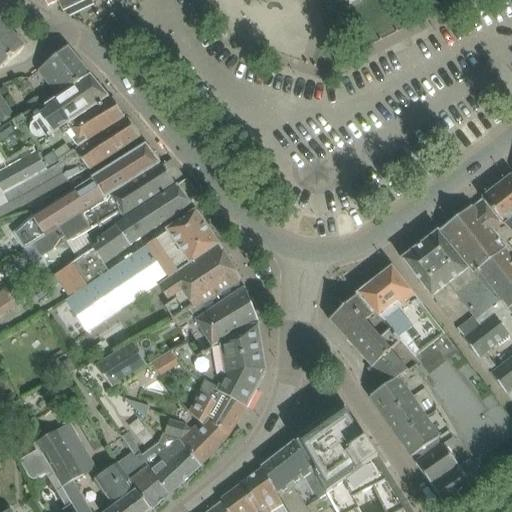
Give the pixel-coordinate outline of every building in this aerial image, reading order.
[(43,0),(47,7),(58,2),(63,11),(86,0),(43,0)] [(0,68),(24,47),(0,19),(0,68)] [(59,97),(90,76),(67,48),(38,71),(59,97)] [(0,165),(6,163),(30,149),(108,98),(90,76),(59,97),(45,106),(34,113),(25,120),(21,114),(14,118),(1,129),(0,127),(0,165)] [(0,127),(1,129),(14,118),(0,96),(0,127)] [(28,103),(34,113),(45,106),(40,97),(28,103)] [(0,186),(0,187),(5,197),(59,164),(57,161),(124,117),(108,98),(30,149),(6,163),(0,165),(0,186)] [(91,174),(142,141),(139,137),(140,137),(124,117),(57,161),(59,164),(5,197),(0,187),(0,186),(0,216),(68,180),(86,169),(87,170),(91,174)] [(58,230),(160,164),(146,144),(145,144),(93,180),(96,185),(79,197),(75,192),(32,219),(14,234),(24,250),(58,230)] [(160,164),(58,230),(67,245),(119,211),(123,217),(175,184),(162,165),(161,165),(160,164)] [(482,199),(481,200),(511,234),(511,175),(481,199),(482,199)] [(69,298),(109,273),(103,264),(190,205),(190,204),(199,198),(186,180),(115,230),(99,245),(100,246),(53,277),(69,298)] [(439,232),(438,233),(501,301),(511,313),(511,234),(481,200),(471,207),(439,231),(439,232)] [(157,286),(173,276),(218,245),(195,212),(160,237),(161,238),(109,273),(69,298),(70,299),(66,302),(88,334),(157,286)] [(457,330),(460,333),(501,301),(438,233),(402,260),(432,300),(433,299),(432,297),(448,285),(473,318),(457,330)] [(165,308),(173,322),(189,312),(240,281),(218,245),(173,276),(157,286),(167,301),(182,291),(185,295),(165,308)] [(418,368),(459,435),(486,481),(487,482),(489,481),(488,480),(498,474),(498,475),(500,474),(500,473),(509,468),(510,468),(511,467),(511,466),(511,465),(511,422),(494,399),(495,399),(493,397),(492,397),(484,386),(485,386),(483,384),(482,384),(457,351),(457,350),(456,348),(455,349),(447,338),(447,337),(446,335),(445,336),(437,325),(438,325),(436,323),(435,323),(427,313),(428,313),(427,310),(426,311),(392,268),(357,296),(384,322),(418,362),(421,366),(418,368)] [(212,348),(258,323),(245,289),(240,281),(189,312),(202,332),(185,342),(196,358),(212,348)] [(0,316),(14,308),(3,290),(0,292),(0,316)] [(368,370),(384,388),(418,362),(384,322),(357,296),(329,321),(371,367),(368,370)] [(507,335),(511,341),(511,313),(501,301),(460,333),(464,339),(463,340),(478,359),(507,335)] [(181,368),(185,371),(266,371),(258,323),(212,348),(196,358),(185,342),(170,351),(178,363),(181,368)] [(94,366),(111,388),(146,366),(132,343),(94,366)] [(158,375),(178,363),(170,351),(149,363),(158,375)] [(511,388),(511,358),(491,375),(505,394),(511,388)] [(69,360),(62,365),(68,375),(76,370),(69,360)] [(370,397),(415,464),(459,435),(418,368),(421,366),(418,362),(384,388),(370,397)] [(200,381),(201,391),(209,399),(214,390),(222,394),(246,408),(266,371),(185,371),(196,380),(200,381)] [(189,413),(199,422),(207,416),(215,422),(212,425),(228,436),(246,408),(222,394),(214,390),(209,399),(201,391),(189,413)] [(410,511),(346,408),(296,444),(310,466),(325,495),(333,511),(410,511)] [(165,435),(179,440),(199,469),(217,450),(228,436),(212,425),(215,422),(207,416),(199,422),(189,431),(185,426),(169,421),(165,435)] [(34,444),(71,507),(73,511),(91,511),(73,481),(95,467),(69,424),(34,444)] [(121,437),(120,437),(131,453),(135,459),(141,455),(140,454),(127,433),(121,437)] [(459,435),(415,464),(446,508),(486,481),(459,435)] [(158,443),(141,455),(169,497),(185,482),(199,469),(179,440),(163,452),(158,443)] [(262,469),(282,504),(287,511),(308,511),(299,498),(294,488),(304,481),(317,500),(325,495),(310,466),(296,444),(295,442),(261,468),(262,469)] [(117,463),(118,464),(151,511),(169,497),(141,455),(135,459),(131,453),(117,463)] [(115,508),(108,511),(149,511),(151,511),(118,464),(95,480),(115,508)] [(270,511),(282,504),(262,469),(241,485),(256,511),(270,511)] [(256,511),(241,485),(220,500),(222,503),(227,511),(256,511)] [(227,511),(222,503),(210,511),(227,511)]
